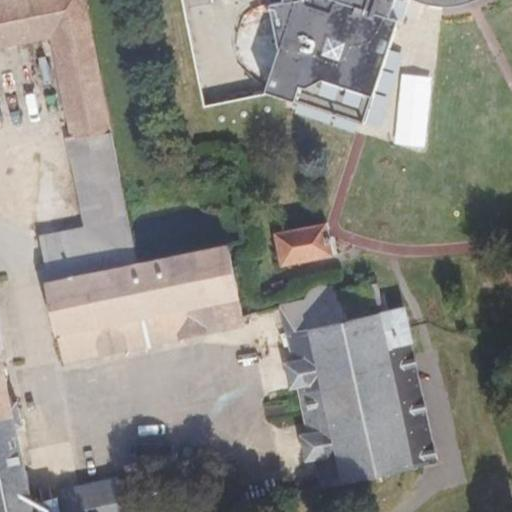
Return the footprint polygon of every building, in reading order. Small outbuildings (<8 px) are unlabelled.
[(0,0),(0,40),(41,34),(69,180),(115,172),(84,0),(0,0)] [(428,17),(425,0),(270,0),(282,54),(265,97),(264,101),(366,136),(401,41),(394,38),(401,15),(417,16),(428,17)] [(511,0),(425,0),(428,17),(440,18),(474,14),(501,0),(511,0)] [(200,112),(185,18),(151,20),(164,118),(200,112)] [(434,80),(407,76),(399,145),(427,148),(434,80)] [(115,172),(69,180),(78,229),(88,285),(133,276),(130,260),(115,172)] [(383,220),(373,222),(377,233),(386,232),(383,220)] [(335,260),(329,230),(326,223),(276,232),(283,268),(335,260)] [(88,285),(78,229),(30,239),(55,355),(93,349),(90,323),(108,321),(112,344),(232,322),(218,259),(133,276),(88,285)] [(308,456),(314,490),(416,463),(389,318),(383,286),(278,306),(286,360),(324,353),(329,377),(294,384),(302,431),(340,423),(344,449),(308,456)] [(416,463),(444,455),(429,392),(435,389),(431,372),(426,372),(414,313),(389,318),(416,463)] [(324,353),(286,360),(273,363),(277,387),(294,384),(329,377),(324,353)] [(0,511),(23,511),(0,402),(0,511)] [(293,459),(308,456),(344,449),(340,423),(302,431),(286,435),(293,459)]
